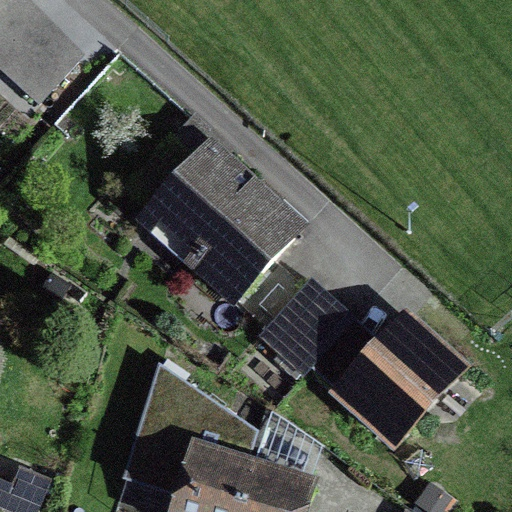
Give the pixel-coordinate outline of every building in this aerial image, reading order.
[(10,0),(0,0),(0,70),(39,106),(79,62),(10,0)] [(250,322),(321,241),(223,156),(152,236),(250,322)] [(310,280),(258,332),(306,379),(358,327),(310,280)] [(476,388),(415,331),(345,405),(406,462),(476,388)] [(195,447),(240,460),(247,431),(153,370),(124,480),(179,498),(195,447)] [(240,460),(195,447),(179,498),(175,511),(305,511),(314,482),(240,460)]
